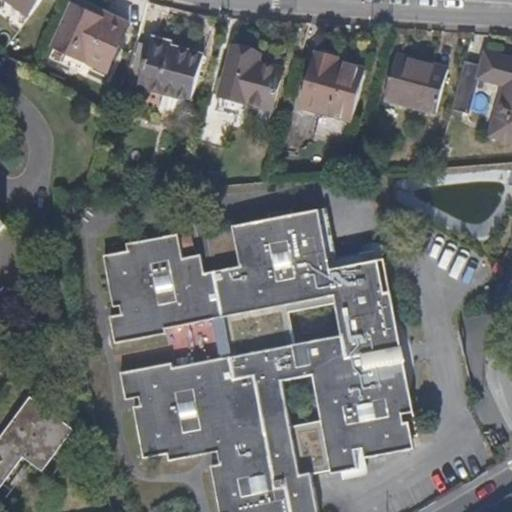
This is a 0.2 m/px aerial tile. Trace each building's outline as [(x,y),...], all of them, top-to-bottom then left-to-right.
[(43,0),(7,0),(32,17),(43,0)] [(110,65),(129,18),(107,7),(103,16),(73,3),(56,44),(110,65)] [(195,100),(208,55),(176,46),(177,43),(152,36),(134,102),(141,104),(147,87),(153,89),(195,100)] [(275,108),(287,67),(262,60),(263,54),(236,46),(224,95),(275,108)] [(357,119),(371,68),(342,60),(344,54),(321,49),(306,105),(357,119)] [(511,55),(493,50),(489,63),(472,58),(458,106),(476,112),(484,83),(487,75),(511,82),(497,137),(511,141),(511,55)] [(439,110),(452,65),(429,58),(428,62),(400,54),(388,96),(439,110)] [(397,346),(390,314),(386,289),(380,290),(373,256),(330,265),(317,205),(230,222),(238,262),(202,269),(198,250),(180,254),(175,230),(123,239),(123,247),(99,251),(109,304),(116,303),(117,311),(105,314),(110,342),(161,332),(161,326),(208,317),(215,351),(216,356),(168,365),(167,361),(116,372),(121,398),(135,396),(137,405),(129,406),(136,442),(140,458),(164,453),(165,461),(214,451),(216,461),(208,464),(212,489),(217,511),(318,511),(311,474),(340,469),(340,472),(359,468),(357,459),(411,449),(404,413),(410,412),(406,395),(399,360),(392,361),(390,355),(389,347),(397,346)] [(0,217),(0,233),(8,226),(0,217)] [(447,250),(439,269),(460,277),(468,258),(447,250)] [(399,360),(398,352),(397,346),(389,347),(390,355),(392,361),(399,360)] [(81,425),(75,420),(35,393),(7,434),(0,429),(0,492),(0,493),(27,453),(31,454),(51,468),(55,464),(81,425)]
